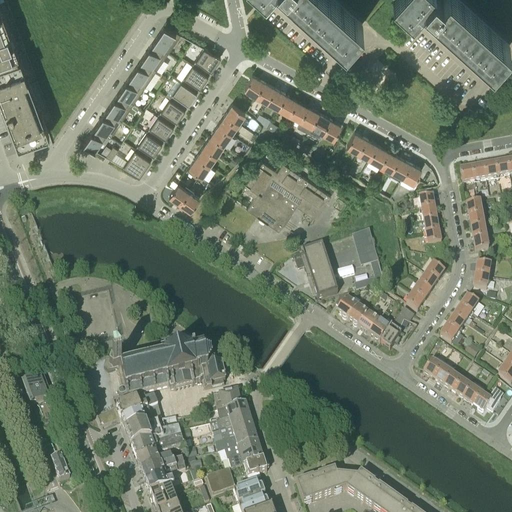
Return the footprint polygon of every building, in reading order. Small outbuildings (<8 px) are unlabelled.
[(363,24),(335,0),(296,0),(345,44),(363,24)] [(510,45),(478,17),(459,0),(392,0),(393,0),(412,18),(425,4),(492,65),(510,45)] [(25,81),(28,79),(20,58),(18,59),(17,55),(19,54),(9,27),(5,29),(4,25),(7,23),(0,4),(0,98),(12,130),(43,118),(30,83),(26,84),(25,81)] [(152,42),(168,53),(181,35),(164,25),(152,42)] [(141,59),(156,70),(168,53),(152,42),(141,59)] [(190,68),(205,79),(220,57),(204,48),(190,68)] [(129,76),(145,87),(156,70),(141,59),(129,76)] [(178,85),(194,96),(205,79),(190,68),(178,85)] [(244,88),(256,94),(263,81),(252,75),(244,88)] [(117,93),(133,104),(145,87),(129,76),(117,93)] [(256,94),(266,100),(274,87),(263,81),(256,94)] [(166,102),(182,113),(194,96),(178,85),(166,102)] [(266,100),(278,107),(285,93),(274,87),(266,100)] [(106,110),(122,121),(133,104),(117,93),(106,110)] [(278,107),(289,113),(297,99),(285,93),(278,107)] [(289,113),(300,119),(308,105),(297,99),(289,113)] [(155,119),(171,129),(182,113),(166,102),(155,119)] [(225,114),(238,123),(245,112),(232,103),(225,114)] [(300,119),(311,125),(319,111),(308,105),(300,119)] [(94,127),(105,135),(110,138),(122,121),(106,110),(94,127)] [(311,125),(323,131),(330,118),(319,111),(311,125)] [(230,134),(238,123),(225,114),(218,125),(230,134)] [(270,121),(261,114),(258,117),(267,125),(270,121)] [(18,146),(49,134),(43,118),(12,130),(18,146)] [(330,118),(323,131),(333,137),(341,124),(330,118)] [(143,136),(159,146),(171,129),(155,119),(143,136)] [(210,136),(223,144),(230,134),(218,125),(210,136)] [(83,144),(95,151),(105,135),(94,127),(83,144)] [(347,145),(358,151),(365,137),(354,131),(347,145)] [(132,153),(147,163),(159,146),(143,136),(132,153)] [(216,155),(223,144),(210,136),(203,146),(216,155)] [(358,151),(369,157),(377,144),(365,137),(358,151)] [(369,157),(380,163),(388,150),(377,144),(369,157)] [(105,157),(111,160),(118,149),(113,146),(105,157)] [(196,156),(209,165),(216,155),(203,146),(196,156)] [(380,163),(392,170),(399,156),(388,150),(380,163)] [(139,176),(147,163),(132,153),(122,166),(139,176)] [(189,167),(202,175),(209,165),(196,156),(189,167)] [(392,170),(402,176),(410,162),(399,156),(392,170)] [(267,223),(279,230),(296,205),(315,219),(331,196),(283,163),(277,172),(262,161),(242,189),(254,197),(247,208),(257,216),(267,223)] [(410,162),(402,176),(414,182),(421,168),(410,162)] [(498,177),(510,175),(507,162),(495,164),(498,177)] [(486,180),(498,177),(495,164),(483,166),(486,180)] [(474,182),(486,180),(483,166),(471,168),(474,182)] [(462,184),(474,182),(471,168),(460,171),(462,184)] [(169,196),(179,203),(188,190),(178,183),(169,196)] [(188,190),(179,203),(190,210),(199,198),(188,190)] [(503,196),(493,198),(495,205),(506,203),(503,196)] [(421,211),(434,208),(432,197),(419,199),(421,211)] [(468,217),(482,215),(480,203),(466,206),(468,217)] [(423,222),(436,220),(434,208),(421,211),(423,222)] [(470,230),(484,227),(482,215),(468,217),(470,230)] [(425,234),(438,232),(436,220),(423,222),(425,234)] [(472,242),(486,239),(484,227),(470,230),(472,242)] [(370,231),(353,235),(361,268),(371,265),(375,278),(365,281),(355,284),(357,290),(384,283),(370,231)] [(425,234),(427,247),(441,245),(438,232),(425,234)] [(474,254),(488,251),(486,239),(472,242),(474,254)] [(304,269),(308,281),(313,298),(316,297),(318,301),(337,295),(322,247),(293,256),(298,271),(304,269)] [(475,276),(489,278),(491,266),(477,264),(475,276)] [(426,276),(437,283),(444,273),(433,265),(426,276)] [(419,285),(430,293),(437,283),(426,276),(419,285)] [(473,288),(487,290),(489,278),(475,276),(473,288)] [(412,295),(424,303),(430,293),(419,285),(412,295)] [(347,322),(359,304),(360,304),(349,297),(348,295),(340,297),(340,299),(335,307),(339,311),(337,314),(347,322)] [(412,295),(406,305),(417,313),(424,303),(412,295)] [(460,307),(472,315),(479,305),(467,297),(460,307)] [(347,322),(358,329),(368,315),(362,310),(364,308),(359,304),(347,322)] [(453,317),(465,325),(472,315),(460,307),(453,317)] [(389,330),(380,344),(382,345),(381,346),(390,351),(394,344),(397,347),(400,341),(398,339),(401,335),(398,333),(403,322),(409,324),(414,317),(404,310),(389,330)] [(358,329),(369,337),(379,322),(373,318),(375,315),(370,311),(368,315),(358,329)] [(380,344),(389,330),(383,326),(389,317),(385,314),(379,322),(369,337),(380,345),(380,344)] [(447,327),(458,335),(465,325),(453,317),(447,327)] [(440,337),(451,345),(458,335),(447,327),(440,337)] [(205,391),(223,387),(223,383),(225,382),(221,366),(219,366),(219,364),(217,365),(216,363),(215,364),(214,362),(212,362),(210,356),(208,356),(208,354),(206,355),(206,353),(204,353),(203,351),(194,353),(193,353),(193,352),(195,351),(194,350),(196,350),(195,343),(193,344),(193,343),(191,343),(191,342),(188,343),(188,342),(185,343),(184,342),(183,343),(182,342),(165,346),(165,347),(163,347),(164,348),(160,349),(161,352),(125,360),(120,361),(119,359),(111,361),(112,363),(105,364),(104,369),(104,370),(108,374),(117,372),(121,389),(118,391),(118,396),(119,398),(123,398),(129,397),(168,389),(168,388),(169,388),(169,387),(170,387),(170,391),(173,390),(174,391),(195,387),(194,386),(196,385),(197,388),(204,386),(205,391)] [(470,344),(466,353),(476,357),(480,348),(470,344)] [(423,373),(433,380),(441,368),(431,362),(423,373)] [(497,377),(511,386),(511,383),(511,371),(505,366),(497,377)] [(433,380),(443,387),(451,375),(441,368),(433,380)] [(443,387),(453,394),(461,382),(451,375),(443,387)] [(23,387),(27,398),(29,397),(28,394),(46,387),(43,379),(23,387)] [(453,394),(463,400),(471,389),(461,382),(453,394)] [(27,398),(30,406),(45,400),(47,400),(49,399),(51,398),(46,387),(28,394),(29,397),(27,398)] [(463,400),(473,407),(481,395),(471,389),(463,400)] [(216,411),(240,406),(236,393),(218,397),(216,397),(213,398),(216,411)] [(481,395),(473,407),(483,414),(491,403),(481,395)] [(116,409),(121,421),(157,407),(155,400),(148,403),(147,400),(143,402),(142,399),(116,409)] [(202,415),(209,414),(206,405),(200,406),(202,415)] [(240,406),(216,411),(219,422),(248,412),(246,405),(240,406)] [(121,421),(122,423),(125,430),(145,426),(157,424),(161,422),(161,421),(157,407),(121,421)] [(115,410),(111,412),(115,420),(119,418),(115,410)] [(219,432),(251,422),(248,412),(219,422),(216,422),(219,432)] [(136,461),(156,455),(161,454),(159,447),(165,445),(167,452),(184,447),(180,433),(179,430),(176,420),(169,421),(161,422),(157,424),(162,438),(131,448),(136,461)] [(212,434),(214,443),(254,431),(251,422),(219,432),(212,434)] [(125,430),(131,448),(162,438),(157,424),(145,426),(125,430)] [(50,434),(47,426),(39,429),(42,437),(50,434)] [(214,443),(217,452),(256,440),(254,431),(214,443)] [(224,452),(227,461),(260,451),(256,440),(217,452),(218,454),(224,452)] [(60,483),(70,478),(67,472),(73,469),(70,462),(64,464),(61,458),(60,458),(61,458),(58,459),(52,446),(46,449),(52,463),(51,463),(60,483)] [(231,471),(243,467),(263,460),(260,451),(227,461),(228,461),(231,471)] [(199,454),(190,457),(193,468),(202,465),(199,454)] [(140,471),(172,463),(170,457),(158,460),(156,455),(136,461),(140,471)] [(145,483),(163,478),(185,472),(182,460),(172,463),(140,471),(145,483)] [(259,475),(267,473),(263,460),(243,467),(248,483),(260,479),(259,475)] [(222,493),(235,488),(229,471),(206,478),(212,496),(222,493)] [(303,506),(346,492),(347,479),(336,478),(334,472),(296,485),(303,506)] [(373,511),(383,511),(393,499),(379,489),(380,488),(378,487),(374,484),(374,485),(360,475),(357,480),(347,479),(346,492),(373,511)] [(170,489),(173,488),(174,488),(172,481),(165,483),(163,478),(145,483),(150,495),(170,489)] [(230,493),(235,507),(265,496),(262,489),(260,482),(233,492),(230,493)] [(150,495),(156,511),(178,511),(170,489),(150,495)] [(267,502),(265,497),(265,496),(235,507),(236,511),(261,511),(269,509),(267,502)] [(412,511),(407,507),(406,508),(393,499),(383,511),(412,511)]
